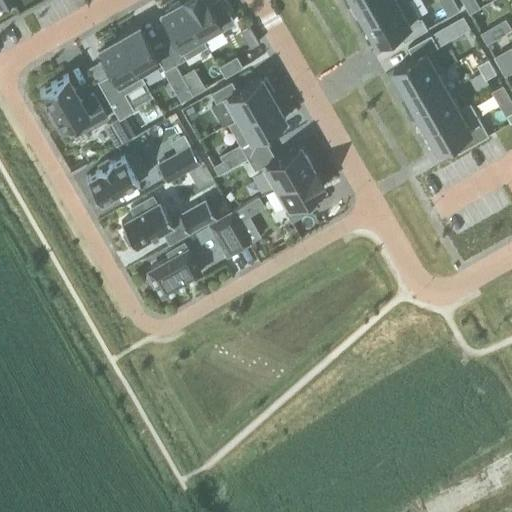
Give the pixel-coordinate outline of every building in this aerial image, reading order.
[(180,0),(160,12),(174,36),(163,42),(175,62),(207,44),(203,38),(180,0)] [(208,0),(180,0),(203,38),(234,21),(222,0),(212,6),(208,0)] [(366,20),(402,0),(400,0),(399,1),(398,0),(358,0),(356,2),(356,3),(353,5),(357,13),(361,11),(366,20)] [(419,17),(409,0),(402,0),(366,20),(378,41),(399,29),(405,40),(405,41),(429,27),(422,16),(419,17)] [(454,0),(438,0),(449,16),(460,9),(454,0)] [(511,28),(506,19),(481,33),(488,44),(511,30),(511,28)] [(139,24),(118,36),(140,74),(141,74),(160,62),(164,69),(175,62),(163,42),(153,48),(139,24)] [(415,57),(394,69),(406,90),(439,71),(439,72),(444,69),(432,49),(435,47),(439,45),(432,33),(408,46),(415,57)] [(101,45),(97,47),(113,74),(99,82),(119,117),(134,108),(124,91),(144,80),(141,74),(140,74),(118,36),(116,37),(114,34),(99,42),(101,45)] [(511,48),(495,57),(506,76),(511,72),(511,48)] [(242,65),(236,54),(218,64),(222,71),(224,76),(242,65)] [(493,65),(489,58),(479,64),(482,71),(493,65)] [(169,79),(180,72),(175,62),(164,69),(163,69),(169,79)] [(497,72),(493,65),(482,71),(486,78),(497,72)] [(450,90),(439,72),(439,71),(406,90),(416,109),(450,90)] [(46,84),(40,87),(58,123),(65,119),(76,139),(107,122),(97,102),(86,107),(69,73),(46,84)] [(231,79),(210,91),(216,101),(222,98),(234,118),(234,119),(273,97),(271,94),(274,92),(266,77),(263,79),(260,75),(236,89),(231,79)] [(202,82),(189,89),(192,94),(205,87),(202,82)] [(508,116),(511,113),(511,99),(504,86),(493,91),(506,117),(508,116)] [(460,108),(450,90),(416,109),(417,110),(414,112),(418,120),(421,118),(427,127),(460,108)] [(234,118),(227,122),(247,156),(268,144),(261,132),(285,118),(273,97),(234,119),(234,118)] [(471,128),(460,108),(427,127),(439,148),(460,136),(466,147),(490,134),(482,121),(471,128)] [(130,137),(119,117),(118,116),(108,122),(119,143),(130,137)] [(80,162),(79,163),(100,201),(102,200),(101,199),(137,179),(137,180),(139,179),(138,178),(149,172),(136,151),(134,152),(127,140),(119,145),(117,141),(116,142),(116,143),(106,149),(105,148),(91,156),(91,157),(81,163),(80,162)] [(268,144),(247,156),(254,169),(261,165),(273,187),(312,165),(299,143),(275,157),(268,144)] [(189,144),(158,162),(168,180),(187,169),(199,162),(189,144)] [(218,173),(227,168),(222,159),(213,164),(218,173)] [(199,162),(187,169),(197,186),(213,177),(212,176),(203,160),(199,162)] [(312,165),(273,187),(291,219),(312,207),(306,197),(324,186),(312,165)] [(174,224),(160,199),(156,201),(152,194),(130,206),(135,214),(121,221),(126,230),(122,233),(129,245),(133,243),(135,246),(174,224)] [(216,215),(206,198),(178,214),(188,231),(216,215)] [(236,221),(230,210),(209,222),(227,254),(248,242),(236,221)] [(249,214),(236,221),(248,242),(260,234),(249,214)] [(162,294),(201,272),(183,241),(167,251),(170,256),(148,269),(150,273),(147,275),(153,286),(157,284),(162,294)] [(264,245),(257,249),(261,256),(268,252),(264,245)]
